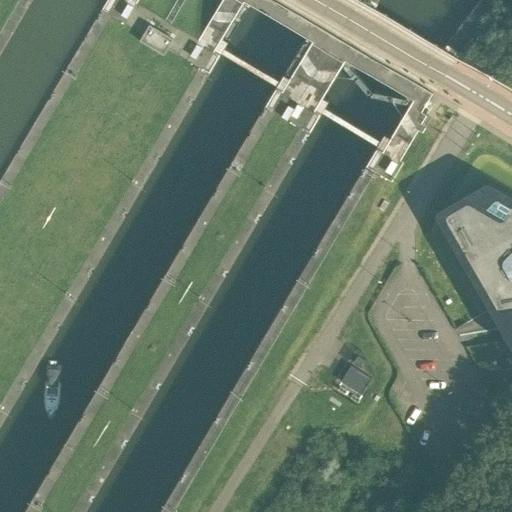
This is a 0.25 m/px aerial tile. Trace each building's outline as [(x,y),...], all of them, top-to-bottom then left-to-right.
[(122,15),(127,18),(134,7),(128,4),(122,15)] [(139,41),(164,54),(174,38),(150,25),(139,41)] [(191,55),(196,59),(203,48),(197,44),(191,55)] [(292,115),(297,118),(304,108),(298,104),(292,115)] [(282,117),(288,120),(294,109),(289,106),(282,117)] [(386,171),(391,174),(398,163),(392,160),(386,171)] [(484,182),(439,208),(438,209),(437,210),(437,211),(436,213),(436,214),(437,215),(437,217),(486,302),(494,316),(511,346),(511,194),(491,182),(489,182),(488,181),(487,181),(485,182),(484,182)] [(372,378),(351,365),(341,381),(361,394),(372,378)]
